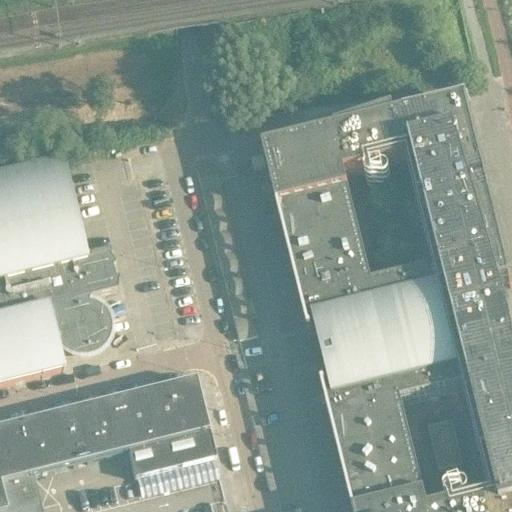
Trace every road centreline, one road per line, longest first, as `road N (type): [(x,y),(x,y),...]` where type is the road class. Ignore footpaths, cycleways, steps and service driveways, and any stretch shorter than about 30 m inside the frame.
road 1 (unclassified): [(220,352),(173,161),(206,133),(179,0)]
road 2 (unclassified): [(0,408),(220,352)]
road 3 (unclassified): [(259,511),(220,352)]
